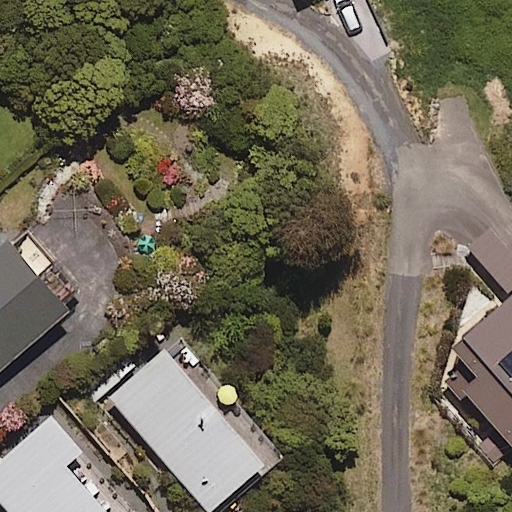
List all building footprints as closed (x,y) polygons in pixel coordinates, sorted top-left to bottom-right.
[(511,213),(474,250),(511,290),(511,213)] [(0,372),(78,305),(21,239),(1,256),(0,254),(0,372)] [(463,412),(478,400),(511,440),(511,297),(455,346),(465,357),(459,362),(437,381),(463,412)] [(283,450),(241,403),(181,336),(155,360),(112,398),(214,511),(283,450)] [(86,449),(55,414),(0,463),(0,497),(13,511),(112,511),(70,464),(86,449)]
